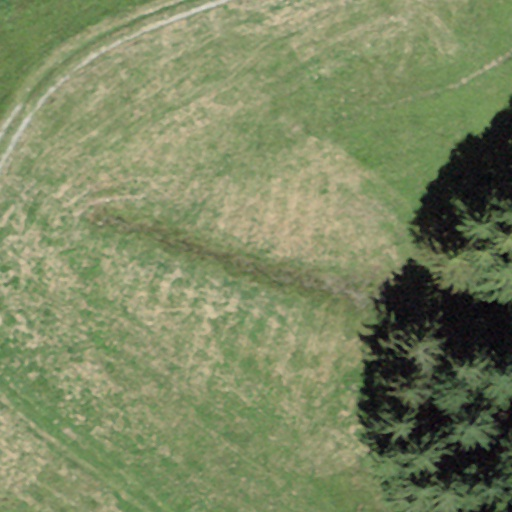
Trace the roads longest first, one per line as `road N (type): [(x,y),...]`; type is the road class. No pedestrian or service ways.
road 1 (track): [(205,0),(130,27),(74,62),(0,156)]
road 2 (track): [(0,384),(15,405),(154,511)]
